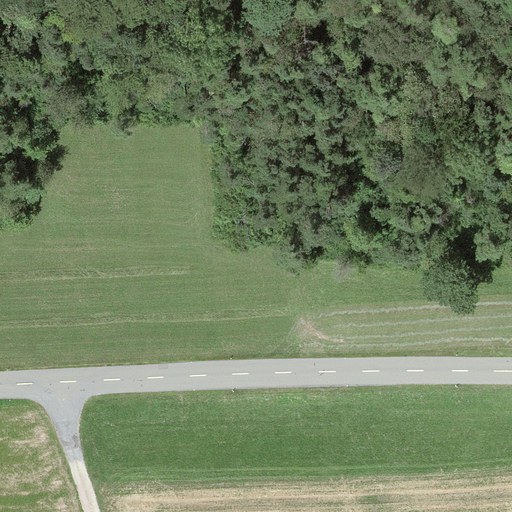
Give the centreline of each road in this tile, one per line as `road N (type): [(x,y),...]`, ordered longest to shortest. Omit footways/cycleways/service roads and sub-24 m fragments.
road 1 (tertiary): [(511,373),(0,385)]
road 2 (track): [(50,383),(90,511)]
